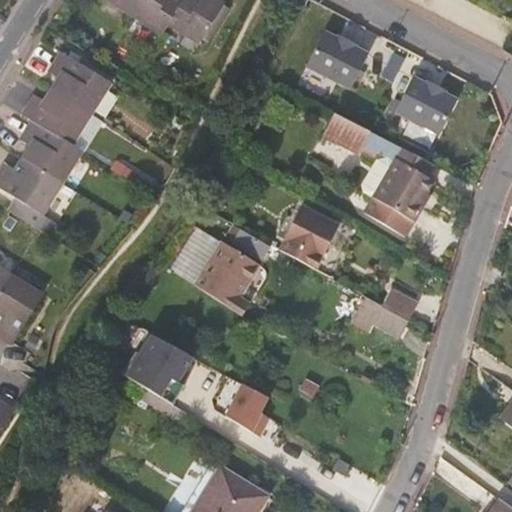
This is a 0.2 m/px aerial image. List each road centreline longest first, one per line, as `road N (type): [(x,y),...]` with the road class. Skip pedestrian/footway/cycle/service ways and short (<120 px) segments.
road 1 (residential): [(511,148),(478,235),(429,421),(391,511)]
road 2 (residential): [(357,0),(511,82)]
